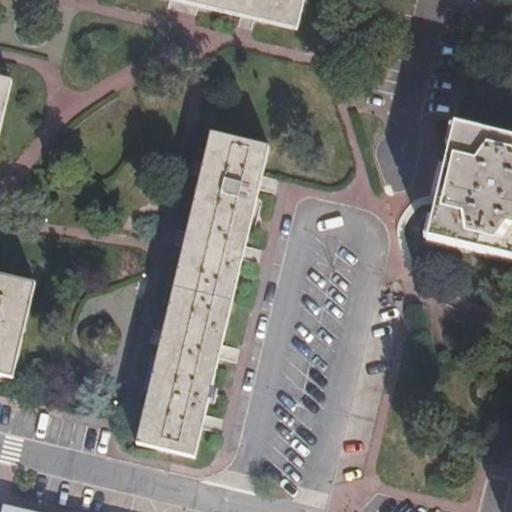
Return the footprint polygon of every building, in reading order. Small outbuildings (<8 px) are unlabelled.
[(165,0),(301,31),(307,0),(165,0)] [(0,123),(10,83),(0,81),(0,123)] [(511,139),(452,126),(424,239),(511,259),(511,139)] [(188,236),(140,440),(199,454),(269,152),(211,138),(196,200),(188,236)] [(0,375),(10,378),(33,283),(0,275),(0,375)]
